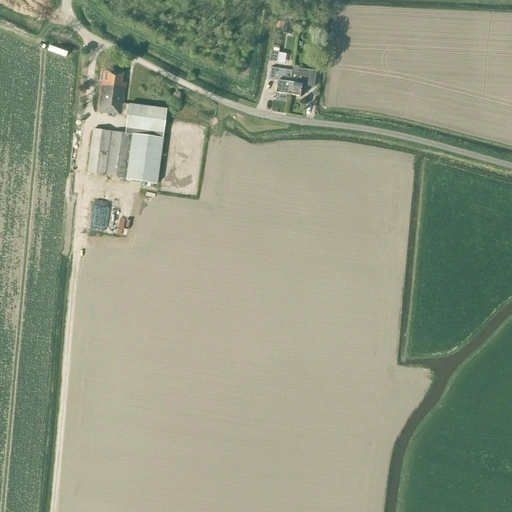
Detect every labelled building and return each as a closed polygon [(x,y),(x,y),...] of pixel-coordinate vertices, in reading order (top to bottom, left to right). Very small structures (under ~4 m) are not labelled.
[(282,34),(291,35),(292,23),(284,22),(282,34)] [(269,62),(277,63),(279,53),(271,52),(269,62)] [(290,79),(291,79),(292,71),(286,71),(271,68),(269,80),(278,82),(276,94),(288,95),(290,79)] [(290,79),(288,95),(301,97),(303,85),(314,87),(316,71),(299,69),(298,72),(292,71),(291,79),(290,79)] [(125,134),(93,130),(87,173),(126,179),(126,181),(156,185),(166,110),(122,104),(125,84),(121,83),(122,75),(103,72),(97,112),(127,116),(125,134)]
